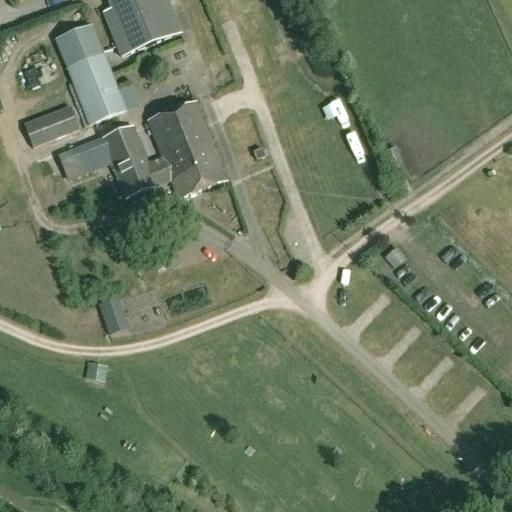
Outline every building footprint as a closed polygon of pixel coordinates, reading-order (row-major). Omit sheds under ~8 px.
[(181,36),(166,0),(97,0),(98,1),(99,0),(113,0),(117,9),(103,15),(122,59),(181,36)] [(127,112),(93,27),(55,42),(89,128),(127,112)] [(55,90),(58,64),(37,62),(34,88),(55,90)] [(179,202),(227,182),(196,104),(147,124),(162,161),(147,166),(156,188),(171,182),(179,202)] [(27,152),(83,129),(74,106),(18,129),(27,152)] [(156,188),(147,166),(133,130),(103,141),(102,139),(58,156),(65,171),(84,163),(88,170),(110,161),(126,201),(156,189),(156,188)] [(404,249),(391,254),(397,270),(410,264),(404,249)] [(109,337),(122,333),(119,326),(126,324),(118,301),(106,305),(108,313),(102,315),(109,337)] [(89,378),(102,380),(104,369),(91,367),(89,378)]
